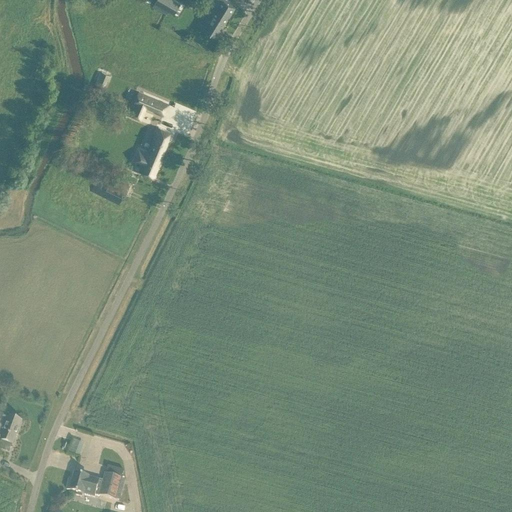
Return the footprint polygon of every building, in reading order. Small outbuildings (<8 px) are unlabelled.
[(156,0),(155,2),(173,12),(178,3),(172,0),(156,0)] [(213,0),(198,25),(208,31),(216,36),(235,6),(224,0),(213,0)] [(98,75),(94,84),(103,87),(106,79),(107,79),(109,74),(100,70),(98,75)] [(158,100),(138,91),(133,103),(135,104),(130,115),(141,119),(145,108),(153,111),(158,100)] [(154,177),(172,133),(158,127),(140,170),(154,177)] [(112,177),(106,189),(122,197),(124,193),(128,186),(127,185),(117,180),(112,177)] [(21,423),(9,418),(9,419),(2,417),(3,416),(0,414),(0,433),(3,434),(1,441),(13,446),(21,423)] [(72,440),(69,453),(79,456),(82,443),(72,440)] [(95,496),(100,497),(102,489),(87,485),(89,478),(75,474),(72,484),(69,483),(66,491),(77,494),(76,496),(81,498),(82,495),(83,496),(83,495),(94,498),(95,496)] [(100,497),(116,501),(122,479),(106,475),(102,489),(100,497)]
